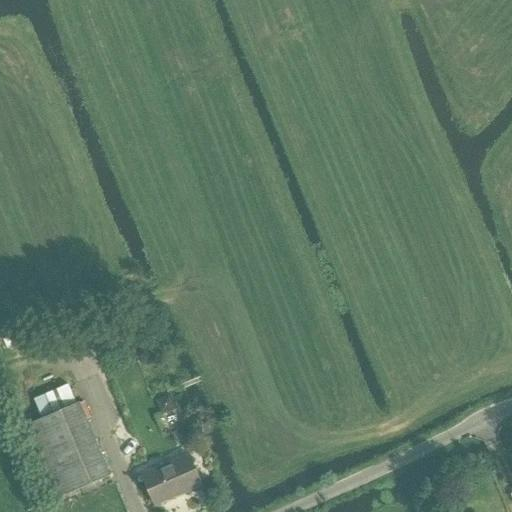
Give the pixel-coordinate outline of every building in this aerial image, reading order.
[(140,330),(126,336),(132,350),(146,345),(140,330)] [(72,385),(36,400),(43,416),(79,401),(72,385)] [(171,395),(156,401),(162,415),(177,410),(171,395)] [(27,424),(59,498),(110,476),(79,402),(27,424)] [(202,484),(189,455),(143,475),(155,504),(202,484)]
